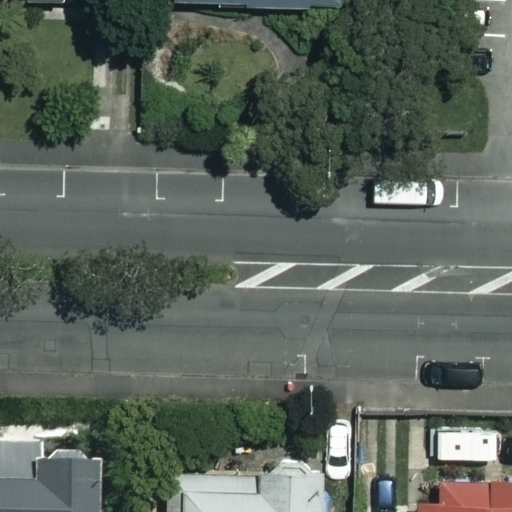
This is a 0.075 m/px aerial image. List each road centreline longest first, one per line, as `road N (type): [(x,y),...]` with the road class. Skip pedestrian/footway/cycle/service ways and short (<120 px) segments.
road 1 (tertiary): [(511,328),(0,314)]
road 2 (tertiary): [(0,222),(511,235)]
